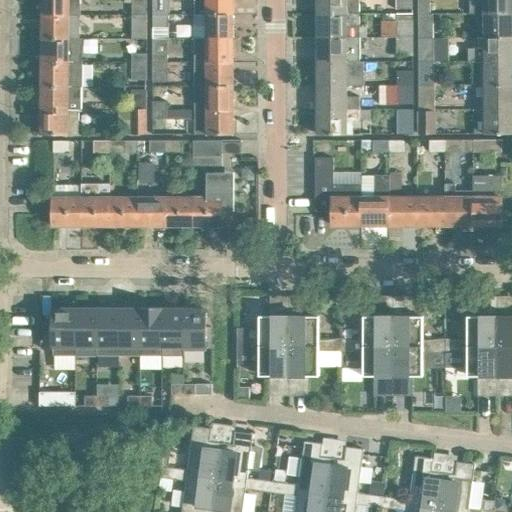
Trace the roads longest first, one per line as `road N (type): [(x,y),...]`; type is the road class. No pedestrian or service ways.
road 1 (residential): [(511,447),(201,409)]
road 2 (residential): [(0,266),(278,267)]
road 3 (residential): [(278,267),(273,0)]
road 4 (residential): [(278,267),(511,266)]
